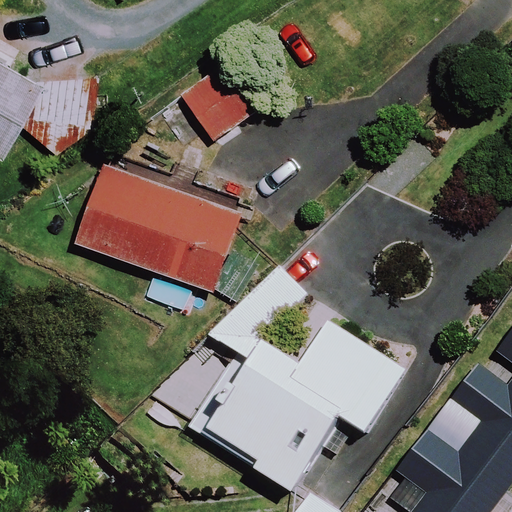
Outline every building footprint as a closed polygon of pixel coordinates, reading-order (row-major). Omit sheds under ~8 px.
[(0,156),(5,159),(19,130),(25,122),(57,150),(94,126),(101,76),(40,81),(0,61),(0,156)] [(187,97),(217,141),(269,106),(239,62),(187,97)] [(240,218),(109,170),(81,248),(212,296),(240,218)] [(308,292),(282,268),(217,335),(242,360),(308,292)] [(407,370),(330,324),(303,368),(268,346),(215,433),(264,462),(259,470),(296,493),(342,417),(369,433),(407,370)] [(511,340),(503,353),(511,358),(511,384),(483,364),(456,401),(465,408),(442,440),(434,434),(405,474),(436,496),(423,511),(497,511),(511,493),(511,340)] [(329,511),(309,498),(298,511),(329,511)]
